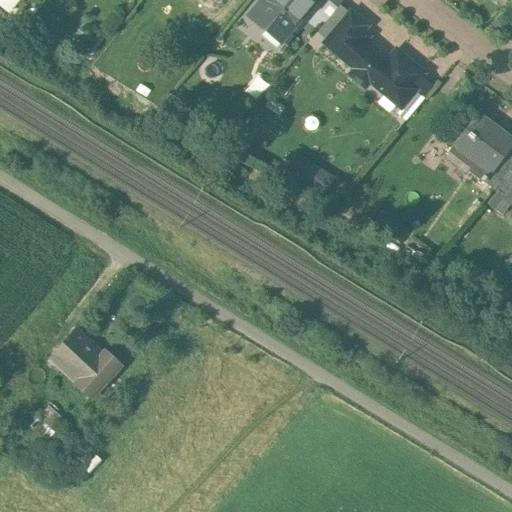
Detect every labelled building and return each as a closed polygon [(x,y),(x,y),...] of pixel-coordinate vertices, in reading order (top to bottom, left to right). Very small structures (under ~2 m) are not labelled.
[(0,0),(0,4),(9,11),(18,0),(0,0)] [(267,0),(252,18),(281,42),(315,0),(267,0)] [(366,27),(349,13),(339,26),(362,45),(368,37),(362,32),(366,27)] [(362,45),(339,26),(324,43),(354,69),(350,75),(396,113),(415,90),(413,88),(384,64),(362,45)] [(425,74),(396,50),(384,64),(413,88),(425,74)] [(478,115),(454,146),(476,162),(479,158),(493,169),(499,162),(511,144),(511,143),(494,129),(495,128),(478,115)] [(493,169),(483,182),(494,190),(510,171),(499,162),(493,169)] [(101,354),(76,331),(52,359),(76,382),(75,384),(91,398),(120,366),(104,352),(101,354)] [(65,421),(48,406),(20,439),(28,446),(38,436),(45,443),(65,421)]
